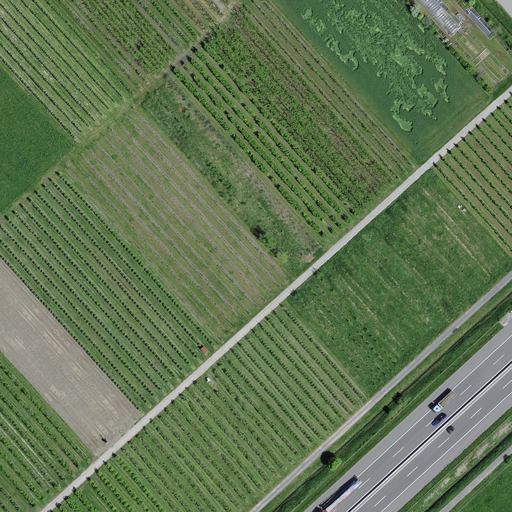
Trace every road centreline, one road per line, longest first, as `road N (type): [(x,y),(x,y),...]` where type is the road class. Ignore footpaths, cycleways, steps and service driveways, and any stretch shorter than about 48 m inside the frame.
road 1 (unclassified): [(511,87),(45,511)]
road 2 (track): [(251,511),(511,273)]
road 3 (motorway): [(511,347),(332,511)]
road 4 (motorway): [(368,511),(511,380)]
